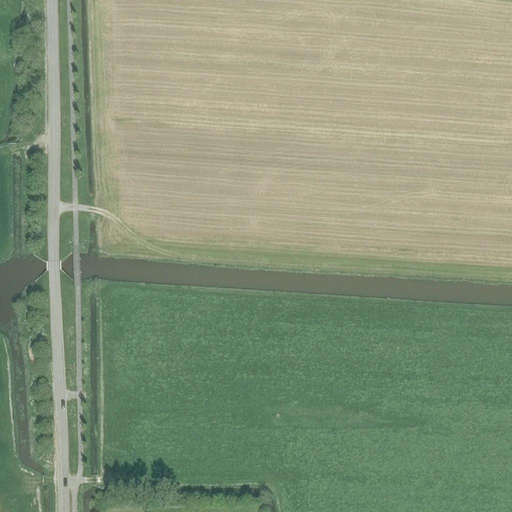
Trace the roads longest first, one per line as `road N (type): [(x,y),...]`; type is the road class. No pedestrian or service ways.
road 1 (secondary): [(63,511),(51,0)]
road 2 (track): [(53,205),(98,210),(153,248),(189,256)]
